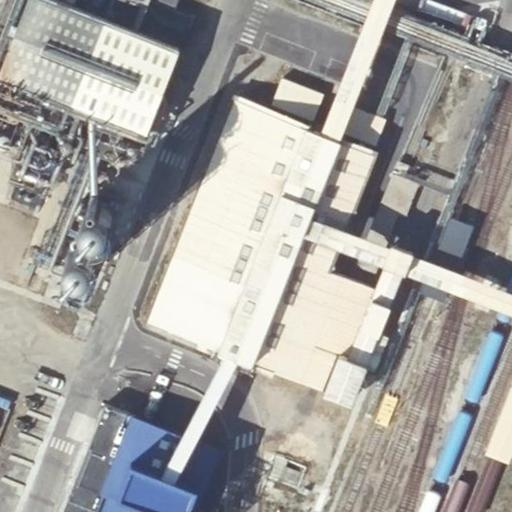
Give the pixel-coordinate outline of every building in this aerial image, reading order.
[(0,305),(61,329),(171,48),(102,21),(56,3),(49,0),(29,0),(0,74),(0,305)] [(109,0),(102,21),(171,48),(183,20),(131,0),(109,0)] [(272,109),(315,125),(325,99),(282,83),(272,109)] [(334,130),(377,147),(388,122),(343,105),(334,130)] [(151,338),(343,407),(362,360),(376,366),(389,334),(364,324),(377,288),(330,271),(374,156),(239,106),(151,338)] [(361,263),(381,271),(407,204),(415,208),(424,184),(405,177),(410,165),(401,161),(361,263)]
